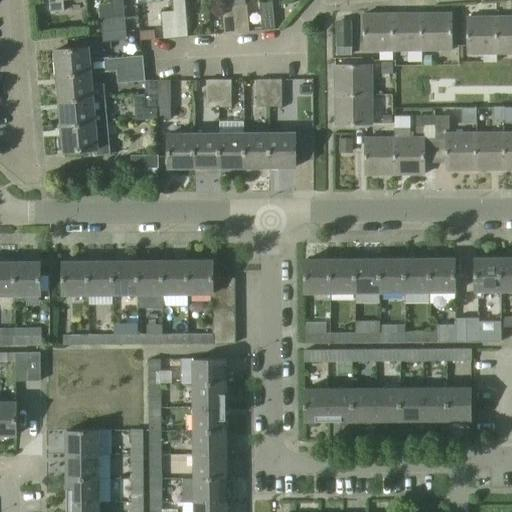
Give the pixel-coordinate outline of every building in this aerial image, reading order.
[(50,0),(52,12),(65,11),(64,0),(50,0)] [(175,11),(178,38),(189,37),(185,0),(173,0),(174,11),(175,11)] [(260,4),(263,31),(276,30),(273,3),(260,4)] [(236,6),(238,33),(250,32),(248,5),(236,6)] [(223,7),(224,35),(238,33),(236,6),(223,7)] [(162,12),(164,39),(178,38),(175,11),(174,11),(162,12)] [(423,14),(394,15),(395,52),(423,52),(423,14)] [(452,14),(423,14),(423,52),(452,51),(452,14)] [(395,52),(394,15),(365,15),(365,52),(395,52)] [(125,17),(114,18),(116,32),(126,31),(125,17)] [(511,17),(498,18),(498,55),(511,54),(511,17)] [(114,18),(102,19),(103,33),(111,33),(116,32),(114,18)] [(336,46),(350,45),(349,18),(335,19),(336,46)] [(469,18),(469,55),(498,55),(498,18),(469,18)] [(111,33),(103,33),(103,36),(104,38),(104,42),(111,42),(111,33)] [(57,51),(58,76),(94,74),(109,72),(117,72),(145,70),(144,56),(93,61),(92,48),(57,51)] [(335,67),(336,96),(373,95),(372,66),(335,67)] [(145,70),(117,72),(118,84),(146,82),(146,81),(145,70)] [(60,102),(106,99),(105,84),(94,85),(94,74),(58,76),(60,102)] [(207,81),(207,108),(220,108),(220,80),(207,81)] [(220,80),(220,108),(232,108),(232,80),(220,80)] [(257,80),(257,108),(270,108),(270,80),(257,80)] [(270,80),(270,108),(283,107),(282,80),(270,80)] [(160,81),(146,81),(146,82),(146,95),(134,95),(136,121),(160,120),(160,81)] [(172,81),(160,81),(160,120),(172,119),(172,81)] [(336,96),(337,125),(373,124),(373,95),(336,96)] [(62,127),(108,123),(106,99),(60,102),(62,127)] [(505,106),(494,106),(494,120),(505,120),(505,106)] [(108,123),(62,127),(63,136),(59,137),(60,151),(64,151),(64,153),(97,150),(98,156),(111,155),(108,123)] [(396,130),(396,139),(396,176),(426,176),(425,138),(411,138),(411,130),(396,130)] [(447,134),(448,171),(477,170),(477,133),(447,134)] [(477,133),(477,170),(506,170),(505,133),(477,133)] [(170,169),(195,169),(195,135),(170,135),(170,169)] [(195,169),(221,169),(220,135),(195,135),(195,169)] [(221,169),(246,169),(245,135),(220,135),(221,169)] [(246,169),(271,169),(271,135),(245,135),(246,169)] [(271,169),(297,169),(297,135),(271,135),(271,169)] [(396,176),(396,139),(366,139),(367,176),(396,176)] [(132,156),(132,169),(158,169),(159,169),(159,156),(132,156)] [(511,258),(501,259),(501,292),(511,291),(511,258)] [(405,260),(406,293),(431,293),(430,259),(405,260)] [(456,259),(430,259),(431,293),(456,292),(456,259)] [(501,259),(475,259),(476,292),(476,299),(484,299),(484,292),(501,292),(501,259)] [(331,261),(331,294),(356,293),(356,260),(331,261)] [(356,260),(356,293),(381,293),(381,260),(356,260)] [(405,260),(381,260),(381,293),(406,293),(405,260)] [(306,261),(306,294),(331,294),(331,261),(306,261)] [(214,295),(214,290),(214,279),(214,262),(188,263),(189,295),(214,295)] [(0,263),(0,295),(17,296),(17,264),(0,263)] [(63,296),(89,295),(89,263),(64,264),(63,296)] [(89,295),(114,295),(114,263),(89,263),(89,295)] [(114,295),(139,295),(139,263),(114,263),(114,295)] [(164,263),(139,263),(139,295),(139,309),(164,309),(164,295),(164,263)] [(164,295),(189,295),(188,263),(164,263),(164,295)] [(43,264),(17,264),(17,296),(17,302),(27,302),(27,296),(43,296),(43,264)] [(214,290),(236,290),(236,284),(236,279),(214,279),(214,290)] [(214,295),(214,301),(236,301),(236,295),(236,290),(214,290),(214,295)] [(214,301),(214,312),(236,312),(236,306),(236,301),(214,301)] [(214,312),(214,323),(236,323),(236,317),(236,312),(214,312)] [(511,327),(511,317),(501,318),(501,328),(511,327)] [(431,333),(431,343),(466,342),(466,318),(456,318),(456,324),(431,324),(431,333)] [(466,318),(466,342),(501,342),(501,328),(501,318),(466,318)] [(214,323),(214,333),(236,333),(236,328),(236,323),(214,323)] [(214,333),(214,334),(215,345),(236,344),(236,339),(236,333),(214,333)] [(306,334),(307,344),(332,343),(332,333),(306,334)] [(332,333),(332,343),(357,343),(357,333),(332,333)] [(357,333),(357,343),(381,343),(381,333),(357,333)] [(406,333),(381,333),(381,343),(406,343),(406,333)] [(431,343),(431,333),(406,333),(406,343),(431,343)] [(189,335),(189,345),(215,345),(214,334),(189,335)] [(17,335),(0,335),(0,346),(17,346),(17,335)] [(17,335),(17,346),(42,346),(42,335),(17,335)] [(139,336),(139,345),(164,345),(164,335),(139,336)] [(164,335),(164,345),(189,345),(189,335),(164,335)] [(64,337),(64,346),(90,346),(90,336),(64,337)] [(90,336),(90,346),(115,346),(114,336),(90,336)] [(139,336),(114,336),(115,346),(139,345),(139,336)] [(447,350),(447,361),(472,361),(472,349),(447,350)] [(305,350),(305,362),(329,362),(329,350),(305,350)] [(329,350),(329,362),(352,362),(352,350),(329,350)] [(376,350),(352,350),(352,362),(376,361),(376,350)] [(400,350),(376,350),(376,361),(400,361),(400,350)] [(400,350),(400,361),(423,361),(423,350),(400,350)] [(423,350),(423,361),(447,361),(447,350),(423,350)] [(17,353),(0,353),(0,363),(6,363),(17,363),(17,353)] [(29,353),(17,353),(17,363),(17,382),(23,382),(29,382),(29,353)] [(41,353),(29,353),(29,382),(35,382),(41,382),(41,353)] [(194,384),(225,384),(225,360),(194,360),(194,384)] [(150,361),(150,385),(162,385),(162,361),(150,361)] [(194,408),(226,408),(225,384),(194,384),(194,408)] [(150,385),(150,408),(162,408),(162,385),(150,385)] [(304,389),(304,421),(329,421),(329,389),(304,389)] [(329,389),(329,421),(353,421),(352,389),(329,389)] [(352,389),(353,421),(376,421),(376,389),(352,389)] [(400,389),(376,389),(376,421),(400,421),(400,389)] [(400,389),(400,421),(424,421),(423,389),(400,389)] [(447,389),(423,389),(424,421),(447,421),(447,389)] [(471,389),(447,389),(447,421),(472,420),(471,389)] [(17,403),(0,403),(0,435),(17,435),(17,403)] [(150,408),(150,432),(162,432),(162,408),(150,408)] [(194,431),(226,431),(226,408),(194,408),(194,431)] [(131,430),(132,455),(144,455),(144,430),(131,430)] [(66,431),(66,456),(99,456),(99,431),(66,431)] [(194,455),(226,455),(226,431),(194,431),(194,455)] [(150,432),(150,455),(163,455),(162,432),(150,432)] [(132,455),(132,479),(144,479),(144,455),(132,455)] [(150,455),(151,479),(163,479),(163,455),(150,455)] [(195,478),(226,478),(226,455),(194,455),(195,478)] [(66,456),(67,479),(99,479),(99,456),(66,456)] [(195,478),(195,502),(226,502),(226,478),(195,478)] [(67,479),(67,503),(99,503),(99,479),(67,479)] [(132,479),(132,503),(144,503),(144,479),(132,479)] [(151,479),(151,502),(163,502),(163,479),(151,479)] [(151,502),(150,511),(162,511),(163,502),(151,502)] [(195,502),(194,511),(226,511),(226,502),(195,502)] [(67,503),(66,511),(99,511),(99,503),(67,503)] [(132,503),(132,511),(144,511),(144,503),(132,503)]
